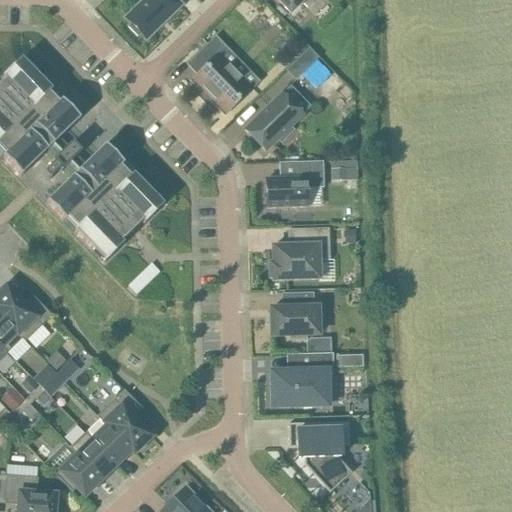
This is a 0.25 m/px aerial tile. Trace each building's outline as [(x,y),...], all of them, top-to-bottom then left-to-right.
[(144,0),(125,19),(130,24),(128,27),(138,37),(141,35),(146,40),(181,6),(175,0),(144,0)] [(276,0),(290,14),(302,3),(307,9),(316,0),(276,0)] [(217,39),(189,65),(199,75),(189,85),(199,94),(195,98),(204,108),(208,104),(221,118),(251,88),(220,56),(227,49),(217,39)] [(310,48),(291,69),(327,101),(346,80),(310,48)] [(24,62),(22,59),(2,78),(5,81),(3,83),(3,82),(0,84),(0,149),(5,155),(2,158),(21,177),(80,120),(62,101),(59,104),(49,94),(52,91),(32,70),(29,73),(21,65),(24,62)] [(246,131),(266,152),(279,140),(282,143),(295,131),(291,127),(304,115),(283,94),(267,110),(263,115),(262,115),(246,131)] [(81,153),(72,144),(52,163),(53,164),(45,172),(45,173),(44,174),(44,175),(45,177),(45,178),(46,179),(47,179),(48,180),(49,180),(50,180),(51,179),(60,171),(62,172),(81,153)] [(124,165),(105,146),(46,203),(64,222),(67,219),(77,229),(74,232),(94,253),(97,250),(105,258),(102,261),(105,264),(123,245),(121,243),(123,241),(140,225),(140,224),(142,222),(144,225),(164,207),(161,204),(158,207),(150,199),(153,196),(133,175),(130,178),(120,168),(124,165)] [(280,179),(267,180),(268,209),(308,207),(307,189),(324,188),(324,162),(280,163),(280,179)] [(331,169),(331,182),(357,181),(357,169),(331,169)] [(330,260),(330,257),(329,230),(296,231),(297,247),(273,247),(273,264),(270,264),(270,279),(274,278),(274,281),(320,280),(319,260),(330,260)] [(355,244),(355,231),(345,231),(345,244),(355,244)] [(152,265),(128,287),(137,296),(160,273),(152,265)] [(0,292),(0,317),(22,340),(24,343),(52,316),(33,297),(24,306),(5,287),(0,292)] [(307,339),(307,336),(319,336),(318,308),(313,308),(313,294),(282,295),(283,309),(271,309),(271,321),(270,321),(270,332),(271,332),(272,337),(291,336),(291,339),(307,339)] [(0,317),(0,345),(8,354),(22,340),(0,317)] [(333,354),(298,355),(288,355),(288,375),(273,375),(274,382),(270,382),(270,400),(274,400),(274,406),(295,406),(295,409),(322,409),(322,405),(326,405),(325,375),(334,375),(333,354)] [(362,356),(350,356),(351,368),(362,368),(362,356)] [(55,374),(64,384),(79,370),(69,360),(55,374)] [(32,380),(41,389),(48,382),(55,374),(46,366),(32,380)] [(50,398),(64,384),(55,374),(48,382),(41,389),(50,398)] [(31,380),(23,388),(30,395),(38,387),(31,380)] [(24,400),(12,388),(0,400),(12,412),(24,400)] [(96,417),(99,420),(131,452),(133,455),(151,438),(133,419),(142,410),(124,391),(96,417)] [(43,392),(35,400),(43,408),(51,400),(43,392)] [(39,415),(31,408),(29,406),(22,413),(31,422),(39,415)] [(99,420),(85,434),(117,466),(131,452),(99,420)] [(349,424),(289,425),(289,449),(299,449),(299,459),(304,458),(304,466),(329,495),(351,475),(344,467),(336,458),(342,458),(342,448),(344,448),(349,448),(349,424)] [(117,466),(85,434),(70,448),(76,455),(77,455),(102,480),(117,466)] [(56,467),(74,454),(68,446),(50,459),(56,467)] [(72,493),(76,489),(84,498),(102,480),(77,455),(76,455),(55,476),(72,493)] [(54,511),(55,508),(58,508),(59,496),(56,496),(56,491),(36,490),(36,480),(6,478),(4,504),(18,505),(17,511),(54,511)] [(209,511),(186,488),(161,511),(209,511)] [(372,511),(371,501),(359,511),(372,511)]
